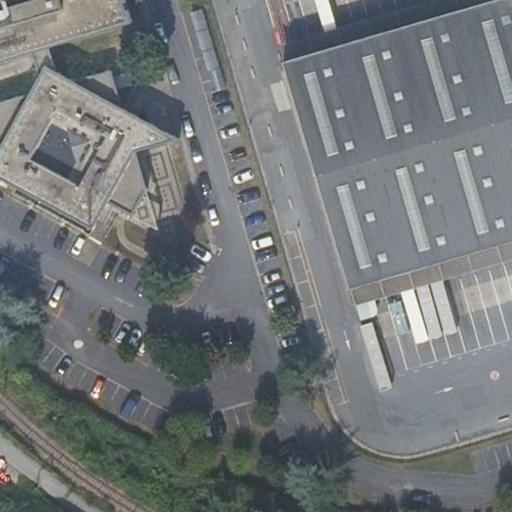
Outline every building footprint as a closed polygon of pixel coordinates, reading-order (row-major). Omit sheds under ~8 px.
[(0,0),(0,57),(34,47),(41,72),(42,72),(31,91),(0,99),(0,137),(5,140),(0,148),(0,172),(94,224),(110,197),(161,227),(136,147),(179,135),(125,105),(138,80),(119,86),(113,67),(76,79),(57,68),(50,43),(133,18),(127,0),(0,0)] [(484,0),(423,0),(281,42),(285,58),(484,0)] [(511,0),(484,0),(285,58),(352,287),(511,240),(511,0)] [(511,257),(511,240),(352,287),(358,302),(511,257)] [(0,467),(0,484),(16,490),(21,475),(0,467)]
